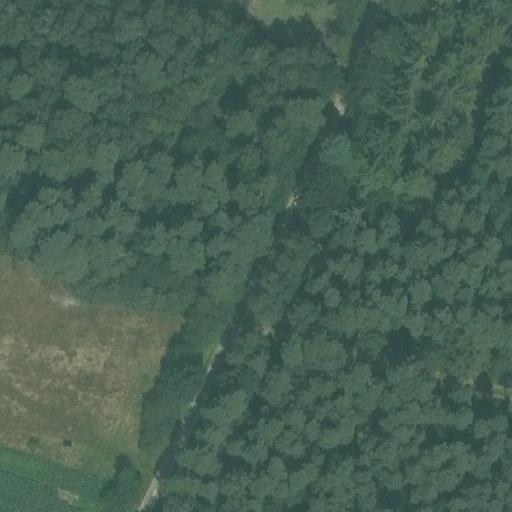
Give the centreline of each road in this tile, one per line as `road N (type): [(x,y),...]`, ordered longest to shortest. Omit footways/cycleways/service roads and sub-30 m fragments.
road 1 (unclassified): [(380,0),(337,112),(145,511)]
road 2 (track): [(236,323),(511,399)]
